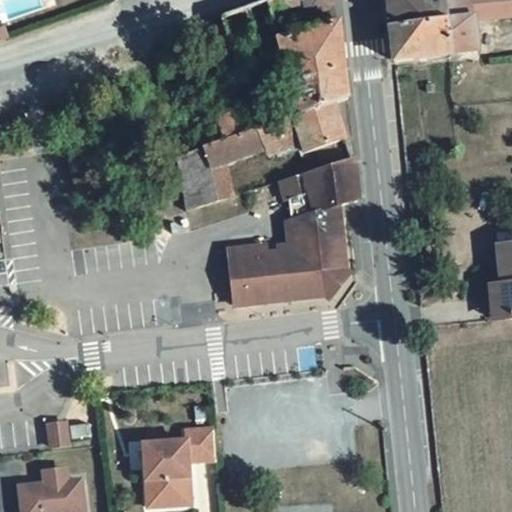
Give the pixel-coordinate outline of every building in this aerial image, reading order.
[(337,9),(336,0),(279,0),(224,21),(228,48),(337,9)] [(434,15),(380,19),(389,98),(469,91),(465,54),(511,49),(511,29),(511,25),(497,18),(435,28),(434,15)] [(289,67),(341,48),(339,25),(286,47),(289,67)] [(292,89),(344,71),(341,48),(289,67),(291,75),(280,80),(283,92),(292,89)] [(334,108),(347,103),(344,71),(292,89),(295,109),(263,120),(266,132),(334,108)] [(169,123),(192,118),(182,84),(162,89),(169,123)] [(252,136),(176,162),(187,215),(229,203),(221,164),(273,147),(275,154),(300,146),(302,154),(341,143),(334,108),(266,132),(252,136)] [(169,123),(176,162),(252,136),(247,112),(201,125),(199,116),(192,118),(169,123)] [(355,203),(351,161),(278,183),(284,203),(288,202),(292,251),(264,253),(263,247),(226,250),(230,303),(317,297),(324,301),(345,276),(339,271),(334,209),(355,203)] [(511,246),(504,248),(507,281),(495,282),(498,314),(511,312),(511,246)] [(65,424),(54,426),(55,433),(49,434),(50,447),(67,445),(65,424)] [(90,425),(69,427),(71,440),(91,437),(90,425)] [(181,443),(143,446),(147,507),(177,505),(175,480),(185,479),(184,466),(215,463),(212,431),(180,433),(181,443)] [(42,475),(43,487),(64,484),(62,473),(42,475)] [(187,505),(185,479),(175,480),(177,505),(187,505)] [(80,511),(76,483),(64,484),(43,487),(18,490),(21,511),(80,511)]
